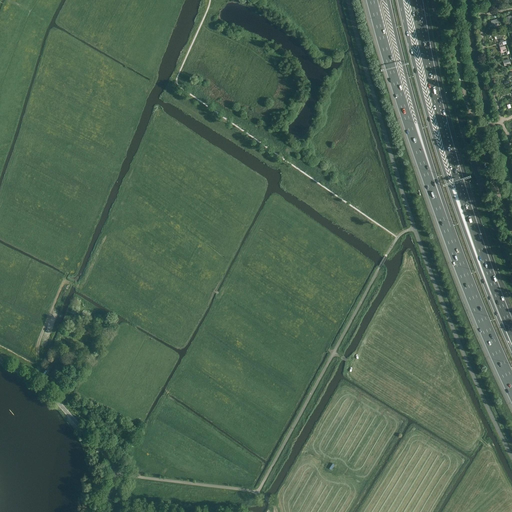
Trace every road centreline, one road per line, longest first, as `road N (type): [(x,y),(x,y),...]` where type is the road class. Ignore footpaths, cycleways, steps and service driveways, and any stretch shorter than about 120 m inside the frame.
road 1 (motorway): [(511,342),(460,221),(400,0)]
road 2 (motorway): [(511,339),(444,131),(416,0)]
road 3 (motorway): [(371,0),(446,228)]
road 4 (unclassified): [(511,230),(475,130),(452,0)]
road 5 (motorway): [(387,0),(446,228)]
road 6 (unclassified): [(103,511),(110,461),(51,394),(0,361)]
road 7 (motorway): [(446,228),(511,387)]
road 8 (track): [(69,268),(39,343),(40,386)]
